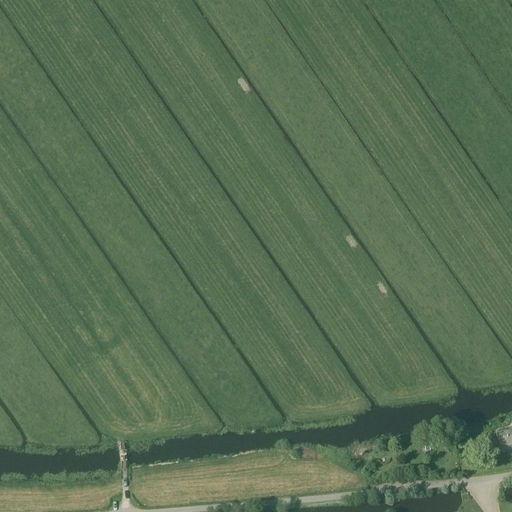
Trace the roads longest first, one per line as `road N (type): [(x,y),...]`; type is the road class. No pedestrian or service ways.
road 1 (track): [(126,511),(121,442),(151,425),(252,421),(511,376)]
road 2 (unclassified): [(165,511),(511,475)]
